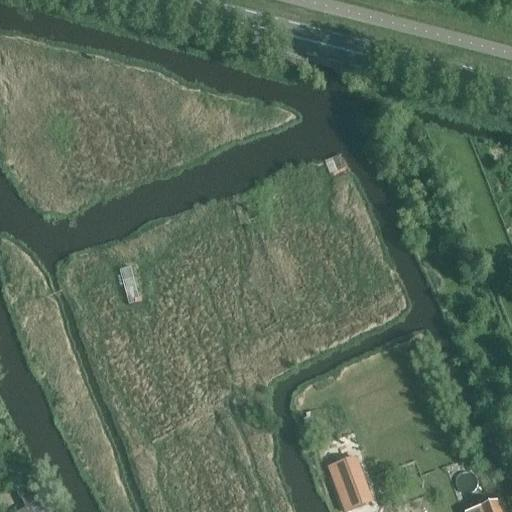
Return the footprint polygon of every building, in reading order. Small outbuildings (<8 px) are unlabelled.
[(134,264),(120,268),(131,305),(145,301),(134,264)] [(344,511),(350,511),(375,503),(358,456),(328,466),(344,511)] [(46,511),(36,492),(20,500),(25,510),(21,511),(46,511)] [(432,511),(426,495),(407,502),(388,510),(388,511),(432,511)] [(499,511),(496,503),(478,509),(479,511),(499,511)]
